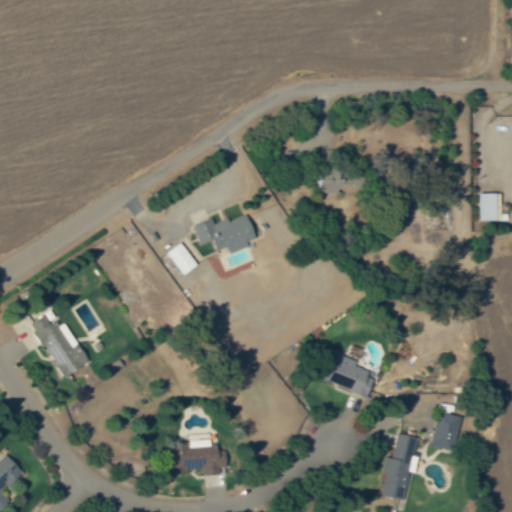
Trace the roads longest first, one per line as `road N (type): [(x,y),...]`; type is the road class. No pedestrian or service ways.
road 1 (residential): [(0,281),(289,87),(511,81)]
road 2 (residential): [(0,376),(30,433),(84,496),(136,511),(228,507),(276,487),(325,446)]
